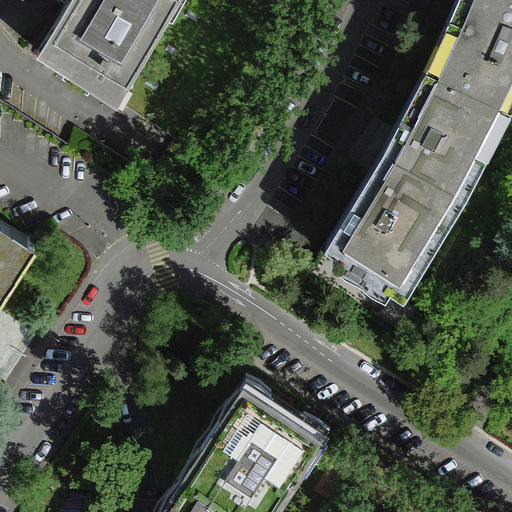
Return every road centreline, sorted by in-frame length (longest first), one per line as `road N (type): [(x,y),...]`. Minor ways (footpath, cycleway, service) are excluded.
road 1 (residential): [(511,471),(194,268)]
road 2 (residential): [(194,268),(274,173),(367,0)]
road 3 (residential): [(194,268),(136,276),(0,476)]
